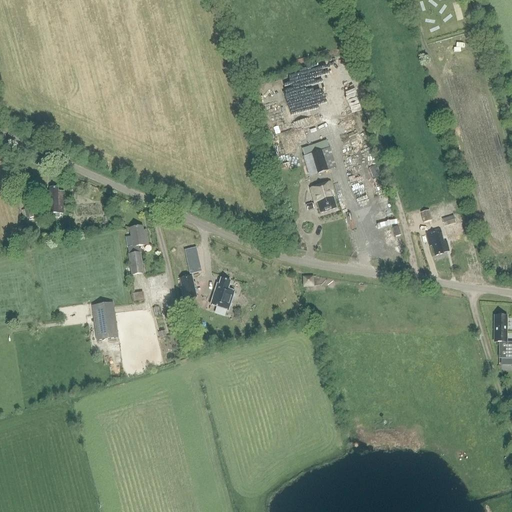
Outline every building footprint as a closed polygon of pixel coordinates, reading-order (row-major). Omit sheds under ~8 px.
[(321,151),(311,155),(318,174),(327,171),(321,151)] [(317,203),(318,206),(320,213),(336,208),(332,198),(334,197),(330,183),(310,189),(314,203),(317,203)] [(63,214),(63,192),(58,192),(58,189),(49,188),(49,194),(46,194),(46,214),(55,214),(55,218),(59,218),(59,214),(63,214)] [(24,203),(23,204),(24,210),(21,211),(23,220),(35,217),(32,201),(24,203)] [(446,226),(458,223),(456,215),(444,218),(446,226)] [(141,249),(139,250),(138,247),(148,245),(146,231),(143,231),(142,227),(129,229),(131,237),(125,238),(131,276),(144,274),(140,254),(142,254),(141,249)] [(443,253),(449,251),(446,242),(444,243),(440,230),(426,234),(429,247),(431,246),(434,256),(443,254),(443,253)] [(192,276),(179,279),(184,301),(197,298),(192,276)] [(305,276),(305,286),(316,287),(317,276),(305,276)] [(228,312),(234,292),(227,290),(230,283),(220,280),(219,285),(217,284),(210,306),(228,312)] [(135,303),(146,301),(145,292),(134,293),(135,303)] [(113,304),(92,307),(96,342),(118,339),(113,304)] [(511,359),(511,343),(506,343),(506,317),(494,316),(494,343),(499,343),(498,359),(511,359)]
